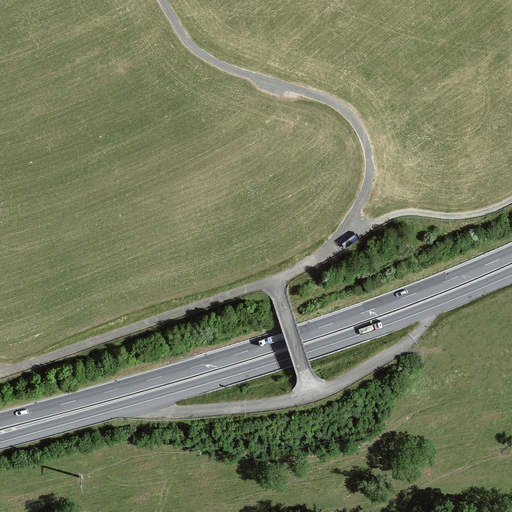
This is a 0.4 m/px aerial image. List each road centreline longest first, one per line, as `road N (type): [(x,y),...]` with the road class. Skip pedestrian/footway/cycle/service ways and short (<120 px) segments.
road 1 (trunk): [(0,438),(288,354),(511,270)]
road 2 (trunk): [(511,253),(283,339),(0,420)]
